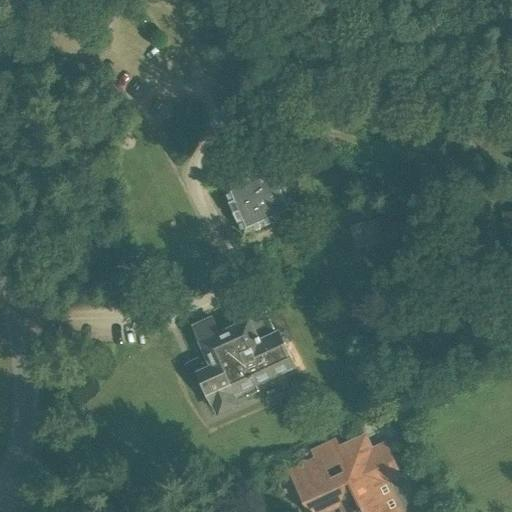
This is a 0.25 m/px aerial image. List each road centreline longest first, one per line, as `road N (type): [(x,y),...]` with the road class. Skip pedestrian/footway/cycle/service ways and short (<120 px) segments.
road 1 (unknown): [(15,306),(125,313),(181,299),(203,284),(223,245),(205,164)]
road 2 (unclassified): [(0,506),(27,409),(0,209)]
road 3 (unknown): [(205,164),(220,128),(244,104),(332,91)]
road 4 (unknown): [(205,164),(179,81),(119,43)]
